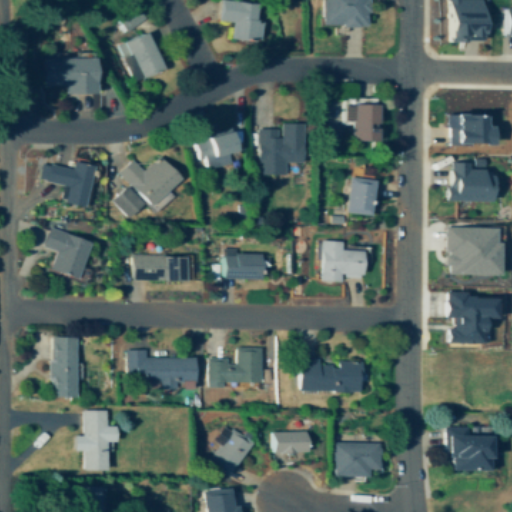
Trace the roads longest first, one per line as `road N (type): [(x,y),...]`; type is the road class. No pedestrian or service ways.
road 1 (residential): [(511,72),(264,69),(213,81),(176,108),(125,128),(8,128)]
road 2 (residential): [(411,511),(410,70)]
road 3 (residential): [(407,320),(3,313)]
road 4 (residential): [(0,511),(8,128)]
road 5 (residential): [(411,509),(282,502)]
road 6 (residential): [(8,128),(1,0)]
